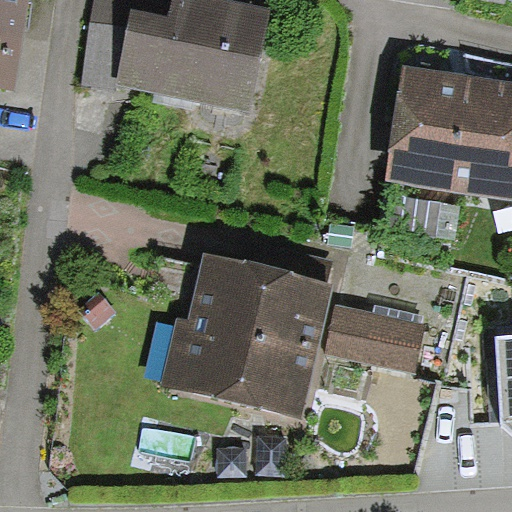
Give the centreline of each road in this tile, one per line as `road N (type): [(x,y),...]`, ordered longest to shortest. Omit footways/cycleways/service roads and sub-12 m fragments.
road 1 (residential): [(9,511),(69,0)]
road 2 (residential): [(368,0),(511,37)]
